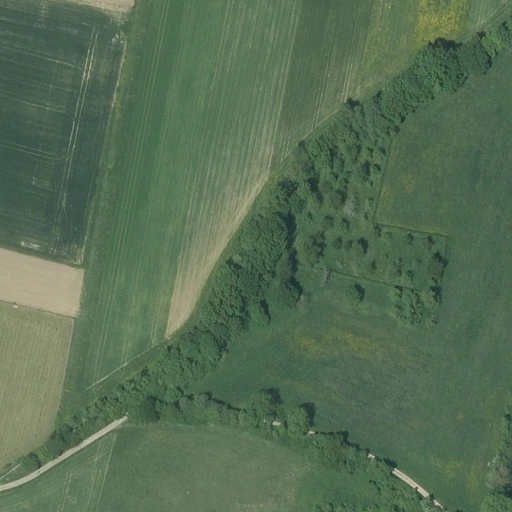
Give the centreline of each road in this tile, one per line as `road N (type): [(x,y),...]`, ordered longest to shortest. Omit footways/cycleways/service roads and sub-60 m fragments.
road 1 (track): [(443,511),(388,468),(316,435),(205,407),(159,405)]
road 2 (track): [(159,405),(131,413),(24,481)]
